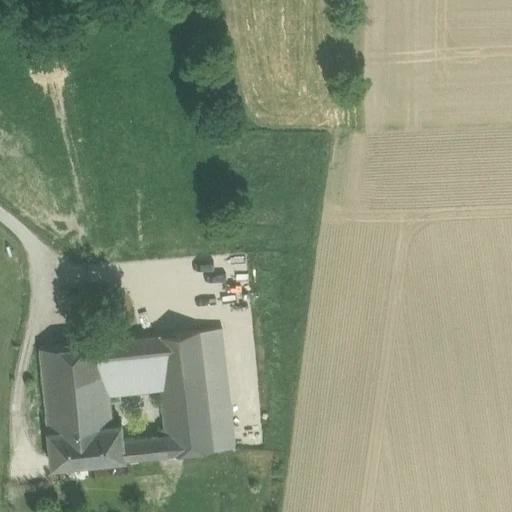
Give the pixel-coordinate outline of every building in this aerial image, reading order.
[(220,327),(203,329),(217,449),(235,447),(220,327)] [(203,329),(154,334),(160,383),(167,432),(170,452),(217,449),(203,329)] [(41,345),(49,427),(100,423),(97,389),(160,383),(154,334),(41,345)] [(100,423),(49,427),(52,464),(126,457),(124,436),(101,438),(100,423)] [(167,432),(147,434),(149,455),(170,452),(167,432)] [(147,434),(124,436),(126,457),(149,455),(147,434)]
